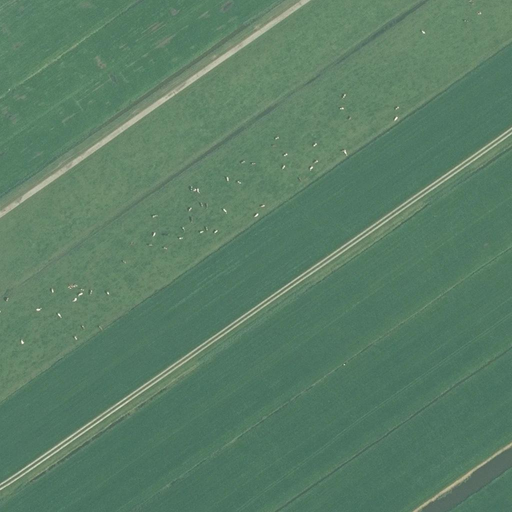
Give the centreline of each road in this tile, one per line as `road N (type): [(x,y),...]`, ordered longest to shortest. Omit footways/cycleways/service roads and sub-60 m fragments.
road 1 (track): [(0,486),(511,132)]
road 2 (track): [(0,214),(307,0)]
